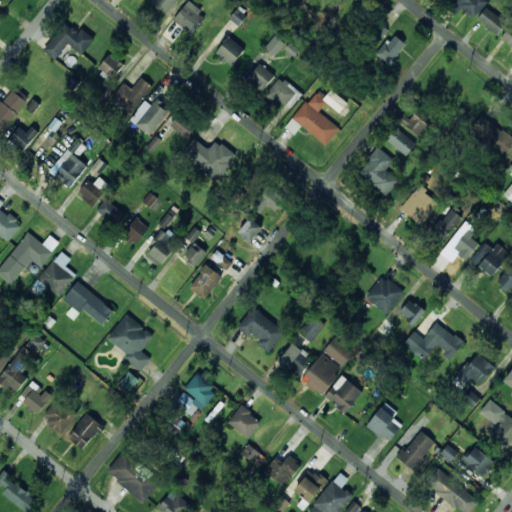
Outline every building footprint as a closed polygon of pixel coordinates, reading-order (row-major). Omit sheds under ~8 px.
[(154,0),(152,4),(169,14),(177,0),(154,0)] [(472,20),(487,3),(483,0),(453,0),(451,3),(472,20)] [(207,17),(189,1),(173,19),(191,35),(207,17)] [(507,22),(486,8),(477,20),(498,35),(507,22)] [(239,26),(247,17),(237,9),(229,19),(239,26)] [(83,55),(95,38),(81,28),(79,32),(65,22),(44,51),(56,60),(67,44),(83,55)] [(388,31),(381,23),(371,33),(378,41),(388,31)] [(511,47),(511,25),(501,38),(511,47)] [(377,56),(392,66),(406,43),(392,34),(377,56)] [(285,44),(276,35),(265,48),(274,56),(285,44)] [(231,67),(245,49),(229,36),(215,54),(231,67)] [(124,64),(108,54),(99,69),(114,79),(124,64)] [(275,76),(260,63),(247,79),(262,92),(275,76)] [(132,89),(124,82),(113,97),(132,112),(153,87),(141,77),(132,89)] [(277,98),(286,106),(298,91),(280,77),(265,95),(274,102),(277,98)] [(0,131),(29,100),(16,88),(2,102),(0,100),(0,131)] [(348,103),(331,90),(323,99),(340,113),(348,103)] [(293,119),(326,145),(340,128),(319,112),(327,102),(315,92),(293,119)] [(152,105),(145,100),(130,120),(151,136),(171,109),(157,98),(152,105)] [(410,119),(403,114),(398,120),(421,137),(435,117),(419,106),(410,119)] [(170,126),(186,139),(196,128),(179,114),(170,126)] [(511,146),(511,139),(484,114),(472,127),(504,156),(511,146)] [(39,132),(31,126),(27,133),(19,127),(9,140),(24,151),(39,132)] [(385,138),(406,156),(416,145),(396,127),(385,138)] [(147,148),(153,152),(162,140),(156,135),(147,148)] [(216,180),(236,156),(216,140),(209,149),(195,138),(182,153),(216,180)] [(86,147),(76,139),(59,161),(63,164),(55,175),(71,187),(88,165),(78,158),(86,147)] [(358,175),(388,195),(399,179),(386,171),(394,159),(377,147),(358,175)] [(94,184),(88,180),(78,194),(95,206),(110,185),(99,177),(94,184)] [(275,211),(286,198),(271,185),(253,206),(260,213),(268,205),(275,211)] [(116,225),(125,212),(105,198),(96,212),(116,225)] [(0,208),(4,202),(0,199),(0,233),(10,241),(22,224),(0,208)] [(431,231),(443,241),(462,218),(451,208),(431,231)] [(136,245),(149,228),(137,217),(122,235),(136,245)] [(238,232),(249,242),(262,228),(251,218),(238,232)] [(146,255),(158,266),(181,240),(166,227),(155,240),(158,242),(146,255)] [(193,243),(202,232),(195,227),(186,237),(193,243)] [(481,243),(468,231),(453,247),(466,259),(481,243)] [(0,276),(12,285),(31,260),(41,268),(60,243),(50,235),(43,244),(28,232),(0,268),(0,276)] [(196,267),(208,253),(195,242),(183,255),(196,267)] [(497,243),(493,249),(484,242),(471,260),(493,277),(510,253),(497,243)] [(65,266),(71,259),(61,251),(38,280),(59,296),(77,275),(65,266)] [(233,261),(216,251),(211,259),(228,269),(233,261)] [(222,277),(207,265),(189,287),(205,299),(222,277)] [(497,281),(509,291),(511,287),(511,266),(497,281)] [(404,293),(384,275),(366,296),(386,314),(404,293)] [(114,309),(77,282),(63,300),(80,312),(82,309),(103,325),(114,309)] [(399,313),(415,324),(425,310),(409,299),(399,313)] [(268,353),(285,332),(254,306),(238,326),(258,342),(257,343),(268,353)] [(142,351),(154,335),(127,314),(108,338),(127,353),(124,357),(141,370),(151,358),(142,351)] [(299,333),(311,342),(325,324),(313,315),(299,333)] [(404,344),(425,361),(436,347),(452,359),(464,343),(437,322),(424,339),(414,331),(404,344)] [(45,341),(35,334),(26,346),(37,354),(45,341)] [(353,353),(334,338),(323,351),(342,366),(353,353)] [(299,376),(312,356),(291,342),(278,362),(299,376)] [(28,378),(21,372),(33,356),(23,348),(0,377),(0,380),(16,393),(28,378)] [(0,370),(9,359),(0,352),(0,370)] [(457,376),(469,385),(473,379),(481,385),(495,367),(476,352),(457,376)] [(343,368),(323,353),(301,379),(321,395),(343,368)] [(511,369),(503,382),(511,387),(511,369)] [(117,387),(129,394),(139,379),(128,371),(117,387)] [(217,388),(197,373),(184,390),(185,391),(175,403),(194,417),(217,388)] [(362,389),(340,375),(325,399),(347,413),(362,389)] [(52,398),(44,390),(43,391),(34,381),(18,397),(36,415),(52,398)] [(62,434),(77,415),(57,399),(42,418),(62,434)] [(511,442),(511,417),(491,399),(480,411),(494,424),(488,431),(507,448),(511,442)] [(390,442),(402,424),(393,418),(398,412),(384,402),(367,427),(390,442)] [(228,422),(248,438),(262,421),(241,405),(228,422)] [(188,419),(171,411),(165,422),(171,425),(170,427),(181,432),(188,419)] [(85,451),(103,425),(86,413),(68,439),(85,451)] [(398,458),(414,471),(436,442),(420,430),(398,458)] [(257,468),(266,459),(249,444),(240,453),(257,468)] [(462,461),(483,476),(494,461),(474,446),(462,461)] [(106,472),(144,503),(161,482),(123,452),(106,472)] [(301,465),(289,456),(283,463),(275,457),(263,473),(284,488),(301,465)] [(309,503),(328,482),(312,469),(294,490),(309,503)] [(426,486),(463,511),(470,511),(480,499),(437,469),(426,486)] [(0,475),(0,484),(6,490),(3,494),(25,511),(28,511),(38,499),(2,472),(0,475)] [(340,511),(354,495),(343,487),(348,480),(340,473),(309,511),(310,511),(340,511)] [(187,511),(192,507),(173,490),(157,509),(160,511),(187,511)] [(345,511),(362,511),(364,510),(354,501),(345,511)]
